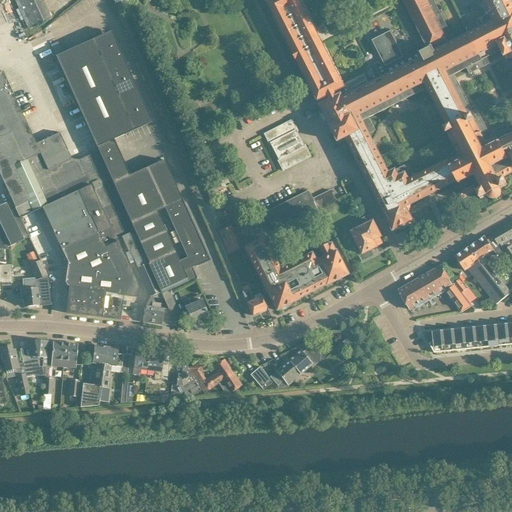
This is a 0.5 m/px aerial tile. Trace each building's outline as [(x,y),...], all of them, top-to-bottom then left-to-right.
[(37,0),(18,9),(15,10),(20,21),(23,20),(28,30),(28,29),(51,19),(42,0),(37,0)] [(485,148),(472,121),(475,120),(472,114),(469,115),(449,77),(466,68),(469,74),(484,66),(468,35),(455,42),(433,0),(402,0),(416,27),(417,27),(423,39),(401,50),(391,29),(370,39),(381,60),(374,64),(378,73),(366,79),(364,74),(343,84),(300,0),(272,0),(268,2),(294,52),(294,51),(296,50),(301,58),(299,60),(298,59),(297,59),(318,100),(319,100),(319,99),(321,97),(324,103),(321,105),(331,126),(339,141),(346,138),(393,230),(412,221),(409,214),(405,207),(453,183),(459,194),(458,194),(461,200),(467,197),(466,196),(476,191),(477,192),(480,199),(487,196),(487,195),(488,196),(489,197),(489,198),(490,198),(491,198),(491,199),(492,199),(493,199),(494,199),(495,199),(496,199),(497,198),(498,198),(499,197),(500,196),(501,195),(501,194),(501,193),(501,192),(501,191),(501,190),(501,189),(500,188),(501,188),(508,185),(504,178),(503,177),(511,172),(511,137),(511,134),(485,148)] [(465,26),(464,27),(468,35),(484,66),(485,66),(504,57),(510,54),(511,58),(511,129),(510,131),(511,135),(511,3),(510,0),(482,0),(478,2),(482,11),(486,9),(488,14),(485,16),(465,26)] [(114,140),(141,127),(152,123),(111,31),(100,36),(55,56),(96,148),(114,140)] [(0,72),(0,175),(6,189),(8,193),(12,200),(15,207),(20,218),(34,212),(42,208),(46,217),(54,234),(61,250),(67,263),(66,271),(67,272),(66,279),(65,284),(66,290),(67,291),(67,290),(69,290),(69,289),(120,295),(122,295),(136,297),(138,288),(133,278),(133,277),(128,268),(116,240),(122,237),(128,251),(130,250),(140,246),(128,218),(98,151),(78,160),(71,159),(65,147),(59,133),(36,144),(31,134),(23,116),(18,106),(2,71),(0,72)] [(271,146),(272,146),(271,145),(272,144),(280,159),(279,160),(278,158),(278,159),(279,161),(306,147),(305,145),(304,145),(305,146),(304,147),(296,132),(297,131),(298,132),(299,132),(292,120),(286,123),(291,133),(270,144),(271,146)] [(182,200),(164,160),(130,175),(126,167),(114,140),(96,148),(98,151),(128,218),(140,246),(148,263),(150,269),(161,292),(162,294),(169,291),(196,278),(192,268),(194,266),(195,268),(211,261),(183,200),(182,200)] [(222,179),(208,185),(212,194),(226,187),(222,179)] [(265,213),(270,224),(274,222),(275,223),(293,223),(293,224),(318,211),(321,210),(336,202),(330,190),(312,200),(308,191),(265,213)] [(29,237),(15,207),(12,200),(0,205),(0,250),(8,250),(7,248),(29,237)] [(362,219),(365,225),(352,232),(363,254),(377,247),(377,246),(382,243),(379,237),(381,237),(370,215),(362,219)] [(259,224),(257,218),(247,223),(250,229),(259,224)] [(493,236),(490,238),(500,254),(503,252),(508,258),(511,264),(511,244),(509,241),(510,240),(511,238),(511,222),(503,227),(492,234),(493,236)] [(219,232),(225,245),(237,240),(231,226),(219,232)] [(241,233),(238,227),(233,230),(236,235),(241,233)] [(485,237),(469,248),(482,267),(472,273),(490,297),(497,305),(511,293),(505,286),(483,258),(494,250),(498,256),(500,254),(490,238),(487,240),(485,237)] [(311,292),(296,261),(279,270),(264,238),(244,248),(258,275),(270,299),(276,311),(298,300),(297,299),(311,292)] [(311,254),(296,261),(311,292),(325,285),(325,286),(347,275),(346,272),(331,243),(326,245),(319,248),(323,257),(315,261),(311,254)] [(161,292),(150,269),(148,263),(140,246),(130,250),(137,268),(140,273),(142,278),(150,296),(150,297),(164,299),(162,294),(161,292)] [(469,248),(456,257),(461,265),(465,271),(468,269),(472,273),(482,267),(469,248)] [(24,289),(21,289),(22,299),(24,299),(25,307),(27,307),(29,308),(31,308),(32,306),(51,305),(51,304),(50,304),(49,288),(48,280),(47,276),(39,261),(30,265),(36,279),(28,280),(23,280),(24,289)] [(0,293),(1,293),(1,292),(2,292),(2,291),(1,283),(12,283),(11,265),(0,265),(0,293)] [(468,301),(454,283),(452,285),(441,266),(398,291),(410,310),(444,290),(462,313),(472,306),(468,301)] [(459,280),(454,283),(468,301),(473,297),(459,280)] [(122,295),(120,295),(69,289),(69,290),(67,313),(119,319),(122,295)] [(242,292),(252,316),(268,309),(262,296),(254,299),(250,289),(242,292)] [(175,306),(169,291),(162,294),(164,299),(170,313),(174,322),(181,319),(175,306)] [(185,307),(191,323),(208,316),(201,300),(199,295),(188,300),(190,305),(185,307)] [(142,322),(162,325),(164,309),(145,306),(142,322)] [(508,324),(497,325),(500,346),(510,345),(508,324)] [(497,325),(487,326),(489,347),(500,346),(497,325)] [(487,326),(476,327),(478,348),(489,347),(487,326)] [(476,327),(465,328),(467,350),(478,348),(476,327)] [(465,328),(454,330),(457,351),(467,350),(465,328)] [(454,330),(444,331),(446,352),(457,351),(454,330)] [(430,343),(429,344),(435,353),(446,352),(444,331),(432,332),(433,333),(434,343),(431,344),(430,343)] [(347,338),(343,342),(348,347),(352,344),(347,338)] [(24,367),(25,374),(26,377),(34,375),(32,366),(46,366),(48,341),(26,340),(26,341),(30,357),(29,359),(22,361),(24,367)] [(51,366),(63,367),(65,343),(52,342),(51,366)] [(65,343),(63,367),(75,368),(77,344),(65,343)] [(0,348),(0,351),(2,362),(4,362),(5,368),(12,367),(12,370),(19,368),(15,352),(13,353),(11,346),(0,348)] [(98,406),(106,348),(94,346),(92,363),(96,364),(93,386),(83,384),(80,408),(98,406)] [(118,349),(106,348),(98,406),(108,405),(111,388),(108,388),(111,366),(120,367),(119,372),(128,373),(129,355),(117,354),(118,349)] [(315,365),(319,361),(320,355),(314,348),(308,348),(302,353),(300,351),(276,372),(270,377),(270,378),(269,378),(259,367),(250,375),(262,390),(263,390),(276,389),(278,389),(278,388),(277,388),(277,386),(283,381),(287,385),(312,364),(315,365)] [(140,369),(147,370),(149,354),(135,352),(132,375),(139,376),(140,369)] [(149,354),(147,370),(155,371),(154,379),(167,381),(169,366),(162,365),(163,355),(149,354)] [(198,363),(188,369),(200,391),(201,390),(209,386),(211,389),(222,381),(223,381),(233,374),(224,360),(213,367),(216,372),(205,380),(201,373),(203,371),(198,363)] [(200,391),(188,369),(185,365),(182,367),(182,374),(180,375),(178,374),(176,385),(180,386),(184,393),(185,397),(203,395),(200,391)] [(30,394),(26,377),(25,374),(17,376),(21,396),(30,394)] [(241,386),(233,374),(223,381),(222,381),(230,393),(241,386)] [(44,395),(51,395),(53,378),(45,378),(44,395)] [(69,401),(76,402),(76,397),(77,397),(79,381),(70,380),(69,397),(70,397),(69,401)]
